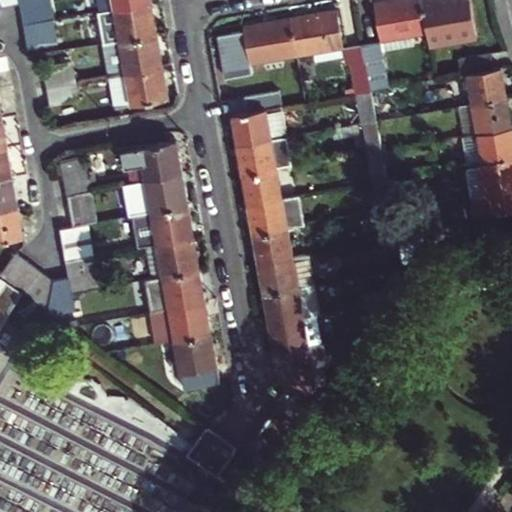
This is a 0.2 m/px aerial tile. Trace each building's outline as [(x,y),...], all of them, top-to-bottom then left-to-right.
[(55,18),(51,0),(20,0),(21,2),(25,23),(55,18)] [(101,0),(103,10),(117,8),(152,2),(151,0),(101,0)] [(429,33),(422,0),(392,0),(376,3),(382,40),(429,33)] [(471,0),(422,0),(429,33),(476,25),(471,0)] [(152,2),(117,8),(123,39),(158,33),(152,2)] [(291,18),(297,55),(345,47),(338,10),(291,18)] [(59,40),(55,18),(25,23),(29,45),(59,40)] [(297,55),(291,18),(245,26),(251,63),(297,55)] [(158,33),(123,39),(128,72),(164,66),(158,33)] [(390,87),(382,40),(364,44),(372,90),(390,87)] [(345,47),(353,93),(356,92),(372,90),(364,44),(345,47)] [(460,58),(462,74),(467,73),(496,68),(493,53),(460,58)] [(49,86),(77,81),(74,61),(46,66),(49,86)] [(170,99),(164,66),(128,72),(112,75),(118,108),(170,99)] [(509,97),(503,67),(496,68),(467,73),(472,103),(509,97)] [(80,100),(77,81),(49,86),(53,105),(80,100)] [(377,120),(372,90),(356,92),(362,122),(364,122),(377,120)] [(240,100),(243,112),(282,106),(280,93),(240,100)] [(466,135),(470,134),(511,126),(511,115),(509,97),(472,103),(461,105),(466,135)] [(233,114),(238,143),(272,137),(287,135),(282,106),(243,112),(233,114)] [(0,117),(0,149),(9,148),(4,117),(0,117)] [(364,122),(369,151),(382,149),(377,120),(364,122)] [(482,163),(511,157),(511,126),(470,134),(466,135),(472,165),(482,163)] [(278,167),(292,164),(287,135),(272,137),(278,167)] [(238,143),(244,173),(278,167),(272,137),(238,143)] [(147,180),(183,173),(177,141),(125,151),(128,167),(133,166),(136,182),(147,180)] [(0,149),(0,179),(14,177),(9,148),(0,149)] [(387,179),(382,149),(369,151),(374,182),(387,179)] [(63,161),(68,194),(93,189),(87,157),(63,161)] [(511,157),(482,163),(482,166),(469,169),(477,216),(511,209),(511,157)] [(250,203),(283,197),(278,167),(244,173),(250,203)] [(189,205),(183,173),(147,180),(153,212),(189,205)] [(14,177),(0,179),(0,209),(19,206),(14,177)] [(392,206),(387,179),(374,182),(379,209),(392,206)] [(98,221),(93,189),(68,194),(74,226),(98,221)] [(250,203),(255,233),(289,227),(283,197),(250,203)] [(189,205),(153,212),(143,214),(148,246),(195,237),(189,205)] [(19,206),(0,209),(0,240),(24,237),(19,206)] [(294,256),(289,227),(255,233),(260,262),(294,256)] [(93,236),(64,241),(67,260),(96,255),(93,236)] [(420,248),(419,236),(409,237),(411,249),(420,248)] [(201,270),(195,237),(148,246),(155,278),(201,270)] [(29,261),(18,253),(12,261),(3,254),(0,257),(0,273),(12,282),(29,261)] [(266,293),(315,284),(310,254),(294,256),(260,262),(266,293)] [(101,287),(96,255),(67,260),(70,276),(73,292),(101,287)] [(40,269),(29,261),(12,282),(24,291),(40,269)] [(24,291),(49,309),(54,280),(40,269),(24,291)] [(201,270),(155,278),(161,311),(171,309),(207,302),(201,270)] [(0,328),(24,291),(12,282),(0,273),(0,328)] [(75,304),(73,292),(70,276),(54,280),(59,307),(75,304)] [(266,293),(271,322),(318,314),(321,313),(315,284),(266,293)] [(390,301),(366,305),(369,323),(374,323),(390,301)] [(171,309),(177,341),(213,334),(207,302),(171,309)] [(276,351),(311,345),(323,343),(318,314),(271,322),(276,351)] [(222,382),(213,334),(177,341),(186,388),(222,382)] [(311,345),(276,351),(282,382),(285,381),(288,394),(312,389),(310,376),(316,375),(311,345)] [(280,405),(300,422),(310,410),(288,394),(280,405)] [(280,405),(271,417),(292,434),(300,422),(280,405)] [(271,417),(263,429),(284,445),(292,434),(271,417)] [(209,426),(193,448),(225,471),(241,449),(209,426)] [(284,445),(263,429),(254,440),(275,457),(284,445)] [(266,468),(275,457),(254,440),(245,453),(266,468)] [(193,448),(189,454),(221,477),(225,471),(193,448)]
